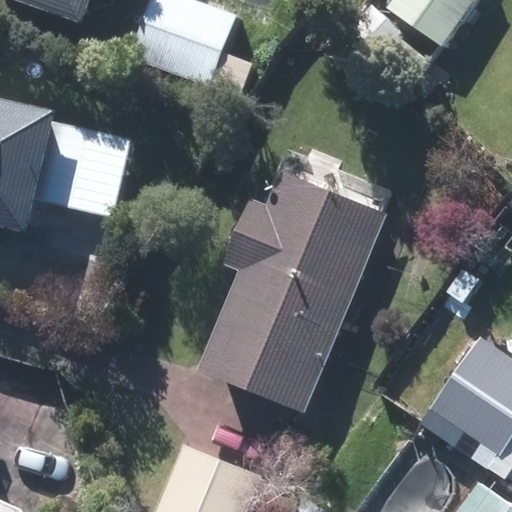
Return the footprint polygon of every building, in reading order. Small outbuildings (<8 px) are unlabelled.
[(64,0),(111,16),(116,0),(64,0)] [(253,15),(216,0),(168,0),(149,50),(227,81),(253,15)] [(409,0),(407,4),(461,42),(491,0),(409,0)] [(0,214),(58,227),(84,107),(0,88),(0,214)] [(330,407),(406,212),(302,172),(290,202),(281,198),(258,257),(267,261),(226,367),(330,407)] [(511,353),(494,341),(449,406),(511,449),(511,353)] [(0,511),(35,511),(38,505),(0,487),(0,443),(10,422),(0,416),(0,511)] [(173,511),(264,511),(280,474),(203,441),(173,511)] [(511,511),(511,502),(487,482),(463,511),(511,511)]
